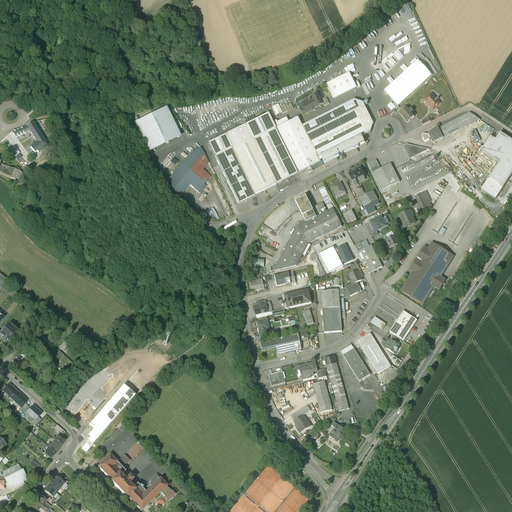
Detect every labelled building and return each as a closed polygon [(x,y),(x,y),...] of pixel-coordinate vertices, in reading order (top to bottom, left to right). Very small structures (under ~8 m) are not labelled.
[(398,50),(388,39),(367,59),(377,70),(398,50)] [(397,52),(402,57),(409,51),(403,44),(398,48),(399,50),(397,52)] [(431,75),(417,61),(385,91),(398,105),(431,75)] [(378,71),(372,75),(376,81),(382,76),(378,71)] [(355,87),(349,73),(326,84),(333,98),(355,87)] [(304,107),(299,109),(302,115),(312,110),(312,109),(322,104),(320,100),(317,93),(311,96),(311,97),(308,99),(302,102),(304,107)] [(434,97),(431,93),(424,101),(432,110),(440,103),(437,100),(438,99),(438,98),(436,100),(433,98),(434,97)] [(325,97),(320,100),(322,104),(323,106),(329,103),(325,97)] [(354,100),(302,126),(319,158),(361,137),(370,132),(373,123),(363,103),(354,100)] [(290,103),(280,108),(283,113),(293,108),(290,103)] [(278,104),(272,107),(276,115),(282,112),(278,104)] [(387,114),(393,110),(389,105),(383,109),(387,114)] [(405,107),(399,113),(408,122),(414,117),(405,107)] [(135,124),(149,153),(180,137),(166,109),(135,124)] [(470,113),(438,129),(443,139),(480,120),(470,113)] [(272,122),(268,114),(208,144),(238,205),(276,186),(275,185),(298,174),(272,122)] [(298,117),(289,122),(286,117),(277,122),(276,120),(272,122),(298,174),(311,167),(321,162),(319,158),(302,126),(298,117)] [(45,141),(33,123),(26,127),(30,132),(37,142),(30,147),(35,153),(37,151),(38,153),(47,146),(44,141),(45,141)] [(26,127),(12,133),(16,138),(30,132),(26,127)] [(438,129),(428,134),(428,135),(430,139),(433,144),(443,139),(438,129)] [(511,173),(511,140),(497,131),(495,135),(493,133),(491,137),(490,137),(481,151),(499,162),(489,178),(503,187),(511,173)] [(361,137),(319,158),(321,162),(311,167),(312,169),(339,156),(342,157),(342,155),(343,154),(352,149),(353,150),(358,147),(358,146),(364,143),(361,137)] [(430,149),(407,144),(403,146),(410,159),(430,149)] [(20,153),(14,147),(9,151),(18,161),(22,158),(19,154),(20,153)] [(200,148),(190,153),(190,152),(190,153),(206,166),(208,163),(200,148)] [(206,166),(190,153),(180,165),(196,178),(204,184),(210,177),(202,170),(206,166)] [(376,160),(368,164),(372,173),(380,169),(376,160)] [(380,169),(372,173),(382,191),(400,182),(390,164),(380,169)] [(196,178),(180,165),(171,176),(187,189),(189,186),(196,178)] [(361,167),(352,171),(355,178),(354,178),(357,183),(357,182),(366,178),(361,167)] [(8,172),(0,169),(0,174),(11,178),(14,170),(10,168),(8,172)] [(187,189),(171,176),(165,183),(176,194),(175,196),(177,197),(178,195),(180,197),(187,189)] [(196,178),(189,186),(197,193),(204,184),(196,178)] [(340,183),(331,187),(335,196),(345,192),(340,183)] [(373,191),(359,198),(364,207),(378,200),(373,191)] [(426,207),(420,194),(415,197),(422,209),(426,207)] [(316,217),(306,196),(295,201),(306,222),(316,217)] [(306,222),(297,226),(272,272),(273,272),(297,266),(309,243),(342,227),(333,209),(325,212),(321,204),(316,206),(321,215),(316,217),(306,222)] [(214,207),(211,208),(216,220),(219,218),(214,207)] [(351,210),(343,214),(348,224),(356,220),(351,210)] [(410,210),(399,215),(404,225),(414,220),(410,214),(412,213),(410,210)] [(374,219),(369,222),(373,230),(380,226),(381,228),(386,225),(381,216),(377,218),(376,219),(374,220),(374,219)] [(394,235),(386,239),(390,248),(398,244),(394,235)] [(264,251),(267,247),(257,238),(253,242),(264,251)] [(345,244),(335,249),(343,266),(353,260),(345,244)] [(371,245),(358,252),(368,274),(382,267),(371,245)] [(431,245),(428,249),(425,247),(424,247),(425,247),(410,270),(409,270),(410,270),(413,272),(406,283),(406,282),(406,283),(401,291),(422,305),(427,297),(427,296),(434,286),(439,290),(445,280),(440,277),(453,257),(453,256),(448,253),(447,253),(448,253),(446,255),(431,245)] [(329,273),(343,266),(335,249),(333,247),(319,254),(329,273)] [(263,260),(253,260),(253,268),(263,268),(263,260)] [(357,271),(345,277),(347,282),(351,281),(352,284),(352,285),(357,283),(362,280),(357,271)] [(293,273),(273,278),(276,288),(295,283),(293,273)] [(254,282),(249,283),(251,291),(255,290),(255,292),(263,290),(261,280),(254,282)] [(352,284),(346,287),(343,288),(343,294),(347,292),(350,296),(350,297),(361,291),(357,283),(352,285),(352,284)] [(308,290),(282,297),(285,310),(311,304),(308,290)] [(338,290),(321,291),(324,334),(342,332),(338,290)] [(266,304),(254,307),(254,308),(255,307),(256,313),(255,313),(256,317),(268,314),(266,304)] [(310,310),(303,312),(306,325),(313,323),(310,310)] [(403,311),(389,332),(404,341),(417,320),(403,311)] [(375,318),(371,323),(382,330),(386,325),(375,318)] [(267,322),(257,324),(260,336),(268,335),(266,327),(269,327),(267,322)] [(9,324),(4,330),(3,329),(1,332),(2,333),(0,334),(0,336),(9,344),(12,341),(13,342),(15,339),(14,339),(19,332),(9,324)] [(370,333),(356,342),(377,375),(391,367),(370,333)] [(298,335),(275,341),(276,348),(278,355),(301,349),(298,335)] [(399,346),(391,340),(386,349),(394,354),(396,351),(396,352),(398,349),(399,346)] [(275,341),(260,344),(262,352),(276,348),(275,341)] [(369,374),(351,345),(340,352),(358,381),(369,374)] [(25,351),(23,350),(23,349),(21,347),(18,352),(20,354),(21,355),(22,355),(24,357),(28,353),(26,351),(25,351)] [(73,363),(57,350),(52,355),(50,358),(52,360),(51,361),(64,373),(65,373),(64,372),(68,367),(69,368),(73,363)] [(88,353),(82,360),(85,363),(92,355),(88,353)] [(333,357),(324,359),(326,366),(335,363),(333,357)] [(315,362),(296,367),(297,370),(300,369),(301,374),(302,373),(303,378),(310,377),(309,375),(313,374),(312,372),(317,371),(315,362)] [(335,363),(326,366),(339,411),(349,408),(336,363),(335,363)] [(324,369),(317,371),(319,378),(326,376),(324,369)] [(282,372),(268,375),(271,387),(285,383),(282,372)] [(324,380),(313,383),(320,412),(332,409),(324,380)] [(18,392),(9,384),(7,387),(3,390),(3,391),(12,399),(18,392)] [(81,449),(86,453),(136,396),(124,386),(88,427),(93,431),(87,437),(89,439),(81,449)] [(18,392),(12,399),(21,407),(25,403),(27,401),(18,392)] [(21,407),(19,410),(22,412),(28,406),(25,403),(21,407)] [(41,413),(33,405),(26,413),(34,421),(38,417),(41,413)] [(305,418),(303,414),(293,420),(298,427),(297,428),(299,432),(311,425),(308,421),(306,417),(305,418)] [(34,421),(32,423),(35,426),(41,419),(38,417),(34,421)] [(344,430),(333,421),(331,425),(335,428),(329,435),(336,440),(344,430)] [(109,456),(122,468),(130,460),(125,455),(138,442),(134,437),(134,431),(125,423),(100,447),(109,456)] [(66,439),(59,434),(56,438),(54,440),(61,446),(66,439)] [(51,445),(49,447),(56,452),(61,446),(54,440),(51,445)] [(325,448),(335,454),(338,450),(328,444),(325,448)] [(56,452),(49,447),(48,449),(45,453),(51,458),(56,452)] [(137,484),(132,488),(129,484),(133,480),(129,476),(125,480),(121,476),(125,472),(122,468),(109,456),(97,467),(111,481),(110,482),(116,488),(116,489),(120,493),(120,492),(126,499),(127,498),(141,511),(160,492),(167,486),(155,476),(149,482),(152,485),(145,492),(137,484)] [(0,489),(4,489),(4,485),(7,484),(9,488),(14,486),(15,488),(24,483),(23,481),(27,479),(23,471),(20,472),(19,465),(15,467),(14,467),(12,468),(12,469),(3,473),(3,475),(3,476),(0,475),(0,489)] [(52,481),(60,488),(64,483),(56,476),(52,481)] [(48,486),(56,493),(60,488),(52,481),(48,486)] [(48,486),(44,491),(52,497),(56,493),(48,486)] [(165,497),(168,501),(175,494),(171,491),(167,486),(160,492),(165,497)] [(46,500),(40,495),(35,500),(42,505),(48,511),(50,509),(43,504),(46,500)] [(42,505),(35,500),(31,505),(37,511),(40,507),(45,511),(46,511),(48,511),(42,505)]
